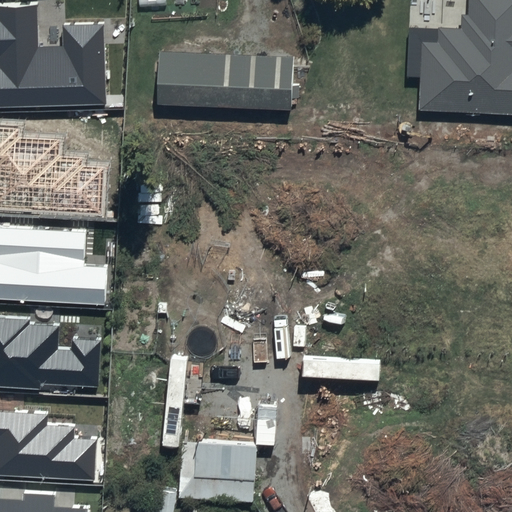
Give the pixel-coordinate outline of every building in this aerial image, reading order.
[(511,0),(467,0),(467,8),(460,7),(460,20),(407,19),(406,77),(419,77),(418,105),(511,106),(511,0)] [(0,107),(106,104),(104,24),(61,25),(62,46),(39,47),(37,5),(0,6),(0,107)] [(293,48),(158,42),(156,101),(290,107),(293,48)] [(21,127),(0,126),(0,210),(104,216),(107,167),(83,165),(84,157),(60,156),(61,140),(21,138),(21,127)] [(85,230),(0,225),(0,300),(106,305),(108,268),(83,266),(85,230)] [(29,320),(0,318),(0,386),(40,389),(40,383),(98,387),(101,340),(72,339),(71,350),(58,349),(59,326),(29,324),(29,320)] [(256,404),(191,402),(191,418),(256,420),(256,404)] [(47,415),(0,412),(0,476),(94,481),(97,440),(74,439),(74,427),(47,425),(47,415)] [(256,471),(256,434),(198,434),(198,471),(256,471)] [(0,511),(88,511),(89,509),(54,507),(55,496),(23,494),(23,500),(0,498),(0,511)]
